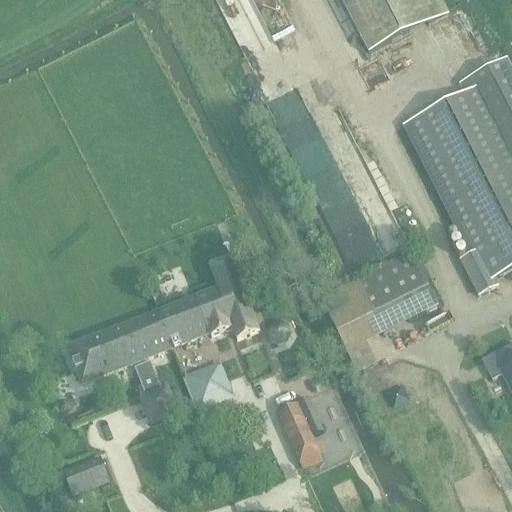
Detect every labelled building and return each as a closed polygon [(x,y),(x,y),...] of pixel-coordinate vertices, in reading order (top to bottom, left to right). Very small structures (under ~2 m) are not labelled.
[(439,0),(340,0),(370,56),(448,16),(439,0)] [(460,263),(479,298),(499,288),(495,281),(511,272),(511,80),(504,64),(461,86),(466,97),(406,127),(472,257),(460,263)] [(239,345),(260,336),(232,263),(212,271),(220,291),(68,350),(83,388),(133,368),(140,385),(170,373),(164,356),(211,338),(212,341),(234,332),(239,345)] [(289,346),(293,337),(290,329),(281,325),(274,328),(270,336),(274,345),(282,349),(289,346)] [(511,346),(482,362),(493,383),(503,377),(507,386),(509,386),(511,392),(511,346)] [(309,403),(279,417),(303,470),(322,461),(312,438),(323,433),(309,403)] [(214,406),(197,412),(206,436),(223,429),(222,427),(214,406)] [(101,461),(63,476),(73,500),(110,485),(101,461)]
